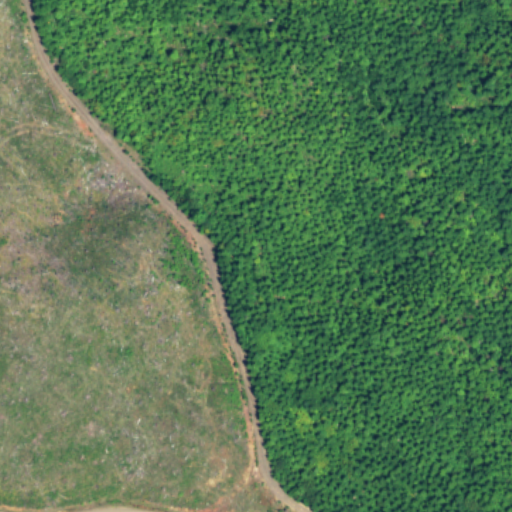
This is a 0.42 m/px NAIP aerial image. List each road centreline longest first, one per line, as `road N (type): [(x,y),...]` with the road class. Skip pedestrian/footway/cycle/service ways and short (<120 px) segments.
road 1 (track): [(31,0),(53,83),(95,151),(136,176),(174,219),(293,511)]
road 2 (track): [(142,511),(0,495)]
